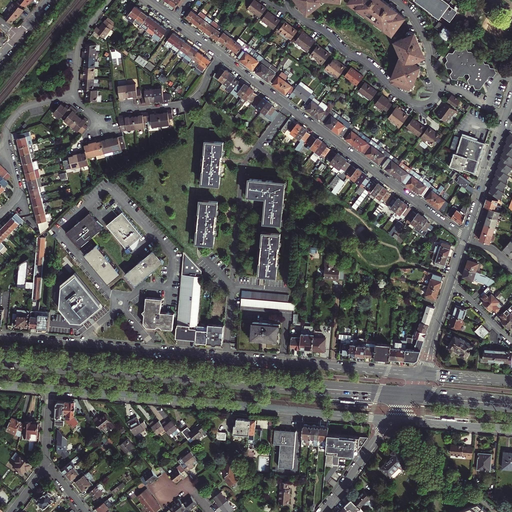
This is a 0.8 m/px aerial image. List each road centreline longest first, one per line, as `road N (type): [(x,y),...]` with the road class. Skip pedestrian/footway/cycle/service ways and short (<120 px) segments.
road 1 (tertiary): [(422,372),(0,336)]
road 2 (primary): [(409,391),(0,356)]
road 3 (primary): [(0,364),(404,398)]
road 4 (tertiary): [(50,388),(389,419)]
road 5 (residential): [(221,55),(466,237)]
road 6 (residential): [(288,0),(402,96),(420,104),(432,98)]
road 7 (residential): [(0,214),(18,191),(9,124),(20,109),(72,94)]
road 8 (tertiary): [(389,419),(511,428)]
road 9 (residential): [(123,110),(189,100),(221,55)]
road 10 (tertiary): [(466,237),(505,122)]
